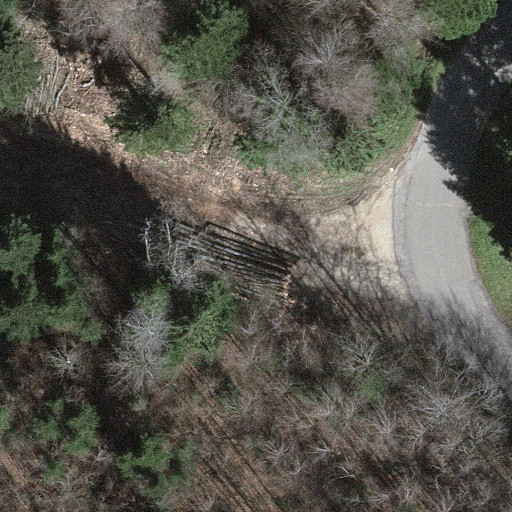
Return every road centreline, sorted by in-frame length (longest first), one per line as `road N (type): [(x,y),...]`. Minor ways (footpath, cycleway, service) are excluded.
road 1 (track): [(433,252),(300,254),(131,210),(0,190)]
road 2 (tertiary): [(511,33),(456,116),(430,213),(449,299),(478,349),(511,380)]
